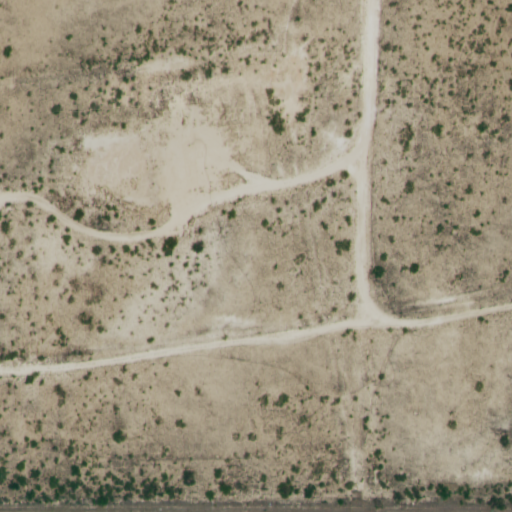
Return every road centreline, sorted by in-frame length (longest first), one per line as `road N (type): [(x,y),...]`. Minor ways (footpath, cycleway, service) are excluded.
road 1 (residential): [(511,163),(0,161)]
road 2 (residential): [(346,0),(349,163)]
